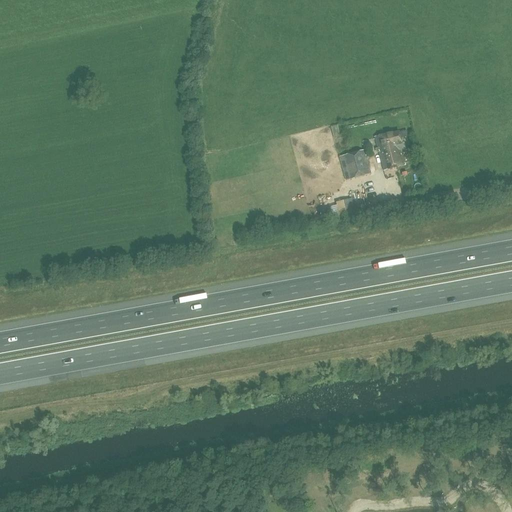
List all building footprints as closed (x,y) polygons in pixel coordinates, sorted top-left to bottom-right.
[(399,132),(374,137),(383,171),(405,165),(401,153),(407,151),(405,143),(402,144),(401,138),(408,136),(406,130),(399,132)] [(371,174),(364,150),(343,156),(349,180),(371,174)] [(352,198),(336,202),(339,216),(356,212),(352,198)] [(487,433),(487,486),(489,487),(491,488),(494,490),(501,499),(511,492),(511,427),(487,432),(487,433)] [(487,433),(437,441),(444,499),(479,486),(482,486),(485,486),(487,486),(487,433)] [(437,441),(393,449),(401,505),(426,505),(427,505),(444,499),(437,441)] [(392,449),(338,459),(361,511),(366,507),(369,505),(372,505),(400,505),(392,449)] [(337,459),(300,465),(311,511),(359,511),(361,511),(337,459)] [(478,493),(454,502),(454,511),(501,511),(501,510),(500,508),(499,506),(489,494),(487,493),(485,492),(482,492),(478,493)] [(511,511),(511,492),(501,499),(502,500),(506,505),(507,507),(507,511),(511,511)] [(428,511),(404,511),(454,511),(454,502),(428,511)]
